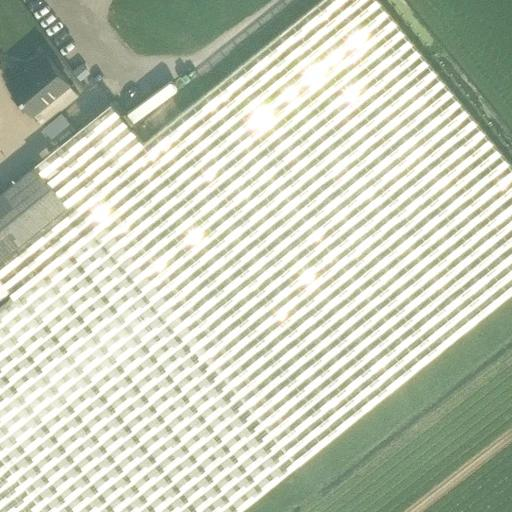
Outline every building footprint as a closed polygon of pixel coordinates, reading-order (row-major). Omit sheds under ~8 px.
[(511,166),(377,0),(320,0),(143,143),(110,103),(35,164),(36,165),(67,203),(68,204),(81,194),(298,463),(299,463),(511,290),(511,166)] [(46,56),(26,73),(25,71),(7,87),(31,116),(70,84),(46,56)] [(71,128),(61,116),(45,128),(55,140),(71,128)] [(36,165),(0,193),(0,257),(67,203),(36,165)] [(81,194),(68,204),(67,203),(0,257),(0,279),(14,296),(0,307),(0,511),(237,511),(298,463),(81,194)]
